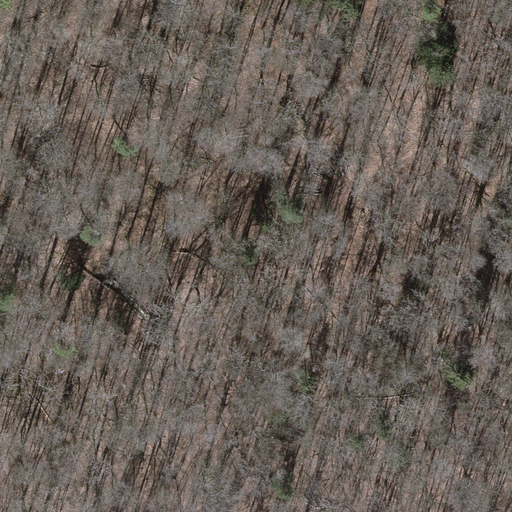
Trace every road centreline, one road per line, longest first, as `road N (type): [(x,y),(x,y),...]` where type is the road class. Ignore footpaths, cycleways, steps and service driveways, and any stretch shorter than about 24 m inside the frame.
road 1 (track): [(40,511),(183,380),(348,200),(511,83)]
road 2 (track): [(0,162),(114,0)]
road 3 (track): [(8,511),(15,490),(0,388)]
